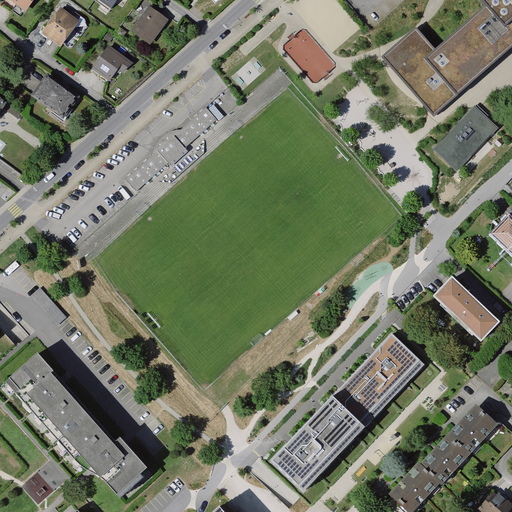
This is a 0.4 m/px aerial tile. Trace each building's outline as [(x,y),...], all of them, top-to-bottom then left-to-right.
[(37,0),(7,0),(27,14),(37,0)] [(123,0),(97,0),(115,12),(123,0)] [(418,29),(385,59),(437,117),(511,50),(511,0),(479,0),(486,8),(437,51),(418,29)] [(153,47),(171,23),(152,8),(133,33),(153,47)] [(82,23),(63,10),(43,37),(62,51),(82,23)] [(304,28),(282,47),(313,81),(334,62),(304,28)] [(135,65),(111,48),(94,72),(111,85),(120,74),(125,77),(135,65)] [(82,100),(49,76),(33,99),(65,123),(82,100)] [(0,118),(9,107),(0,99),(0,118)] [(501,130),(476,107),(434,151),(459,174),(501,130)] [(124,183),(135,195),(168,167),(171,171),(190,155),(187,151),(218,123),(208,111),(182,134),(168,137),(159,145),(152,159),(124,183)] [(511,218),(510,217),(492,236),(511,254),(511,218)] [(502,324),(452,277),(433,298),(482,345),(502,324)] [(32,296),(58,324),(67,316),(41,288),(32,296)] [(392,334),(271,463),(300,490),(421,361),(392,334)] [(118,442),(37,351),(5,380),(76,461),(85,468),(102,478),(108,483),(118,496),(149,469),(122,438),(118,442)] [(477,405),(419,465),(440,485),(442,487),(498,425),(477,405)] [(419,465),(418,464),(388,495),(406,511),(414,511),(440,485),(419,465)] [(511,511),(511,504),(500,493),(497,496),(494,494),(479,511),(480,511),(511,511)]
